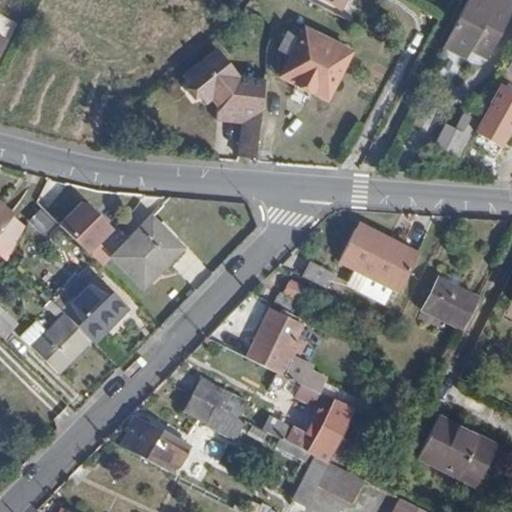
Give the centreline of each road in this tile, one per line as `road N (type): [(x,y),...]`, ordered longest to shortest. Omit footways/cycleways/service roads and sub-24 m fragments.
road 1 (residential): [(4,511),(299,210),(305,185)]
road 2 (residential): [(305,185),(86,167),(0,144)]
road 3 (residential): [(511,201),(305,185)]
